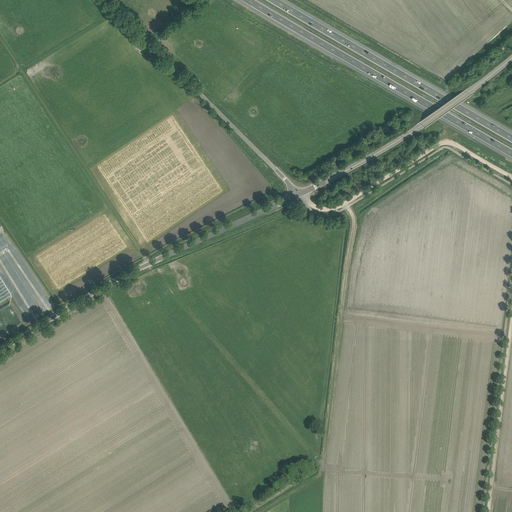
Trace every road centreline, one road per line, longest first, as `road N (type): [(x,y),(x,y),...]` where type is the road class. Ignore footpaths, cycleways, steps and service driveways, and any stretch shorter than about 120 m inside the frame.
road 1 (unclassified): [(0,351),(134,271),(300,194)]
road 2 (motorway): [(248,0),(511,153)]
road 3 (unclassified): [(300,194),(103,0)]
road 4 (motorway): [(511,139),(273,0)]
road 5 (track): [(322,466),(352,219),(343,204)]
road 6 (unclassified): [(300,194),(425,126),(511,59)]
road 7 (track): [(511,177),(447,142),(330,209),(300,194)]
road 8 (track): [(488,511),(511,323)]
